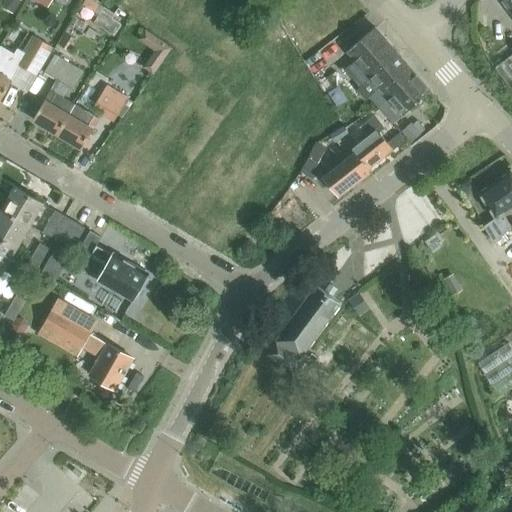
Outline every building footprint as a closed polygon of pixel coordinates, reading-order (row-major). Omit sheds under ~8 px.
[(5,0),(2,7),(13,13),(20,0),(5,0)] [(91,0),(84,0),(82,4),(95,12),(99,5),(91,0)] [(96,23),(118,32),(124,17),(101,8),(96,23)] [(347,69),(362,87),(359,90),(368,100),(371,97),(378,104),(388,96),(394,102),(403,94),(400,90),(401,89),(398,85),(414,70),(376,27),(348,51),(356,60),(347,69)] [(147,67),(157,72),(173,44),(147,29),(140,40),(156,49),(147,67)] [(0,100),(20,67),(35,76),(52,48),(32,36),(23,52),(16,48),(13,54),(0,45),(0,100)] [(72,89),(82,72),(54,56),(44,73),(72,89)] [(388,96),(378,104),(395,123),(404,114),(432,90),(414,70),(398,85),(401,89),(400,90),(403,94),(394,102),(388,96)] [(127,98),(107,86),(96,104),(116,116),(127,98)] [(34,120),(57,134),(76,104),(52,90),(34,120)] [(76,104),(57,134),(81,148),(99,118),(76,104)] [(378,129),(374,132),(366,122),(358,128),(367,138),(354,148),(357,152),(326,177),(342,197),(374,172),(371,168),(394,150),(378,129)] [(413,125),(403,133),(411,142),(420,133),(413,125)] [(343,127),(330,134),(334,143),(348,135),(343,127)] [(309,158),(301,172),(312,180),(325,169),(318,164),(309,158)] [(488,166),(473,177),(478,185),(494,174),(488,166)] [(511,171),(511,170),(478,192),(495,218),(484,226),(493,243),(511,227),(503,214),(511,207),(511,171)] [(471,178),(461,185),(468,194),(473,190),(474,183),(471,178)] [(14,187),(1,209),(29,227),(42,206),(14,187)] [(1,209),(0,210),(0,237),(17,248),(29,227),(1,209)] [(52,236),(53,236),(64,217),(55,211),(42,233),(51,238),(52,236)] [(64,217),(53,236),(63,242),(74,223),(64,217)] [(74,223),(63,242),(73,248),(84,229),(74,223)] [(148,276),(96,246),(101,238),(90,231),(78,251),(89,258),(90,257),(107,267),(99,281),(133,301),(135,298),(138,299),(145,289),(142,287),(148,276)] [(0,237),(0,267),(4,270),(17,248),(0,237)] [(40,244),(33,257),(41,262),(49,249),(40,244)] [(44,271),(58,278),(73,252),(59,244),(44,271)] [(34,275),(41,262),(33,257),(25,270),(34,275)] [(317,285),(267,354),(291,371),(293,369),(298,372),(309,357),(304,352),(340,302),(331,296),(336,289),(330,284),(325,291),(317,285)] [(19,290),(11,304),(20,309),(28,295),(19,290)] [(358,293),(348,301),(358,316),(369,309),(359,295),(358,293)] [(43,325),(37,334),(77,357),(81,351),(99,360),(90,376),(116,390),(133,359),(108,345),(90,335),(98,322),(58,299),(50,312),(46,319),(43,325)] [(14,318),(20,309),(11,304),(4,316),(13,321),(14,318)] [(105,315),(99,329),(137,344),(142,329),(105,315)] [(13,321),(10,326),(14,333),(23,333),(27,326),(23,319),(14,318),(13,321)] [(2,321),(0,323),(0,332),(5,335),(10,326),(2,321)]
